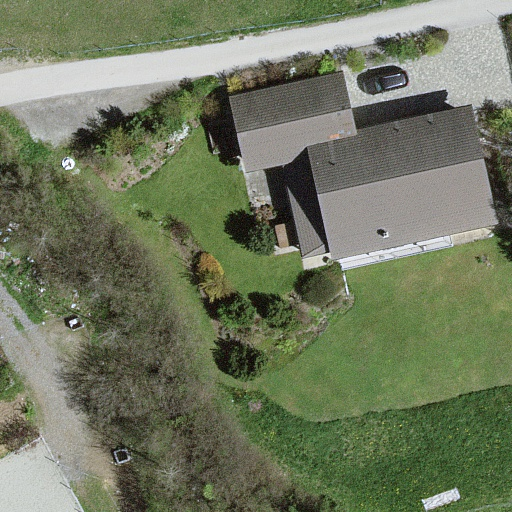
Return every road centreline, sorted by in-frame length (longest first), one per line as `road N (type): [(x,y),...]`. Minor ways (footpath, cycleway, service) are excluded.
road 1 (residential): [(511,0),(0,109)]
road 2 (residential): [(0,316),(22,340),(98,484)]
